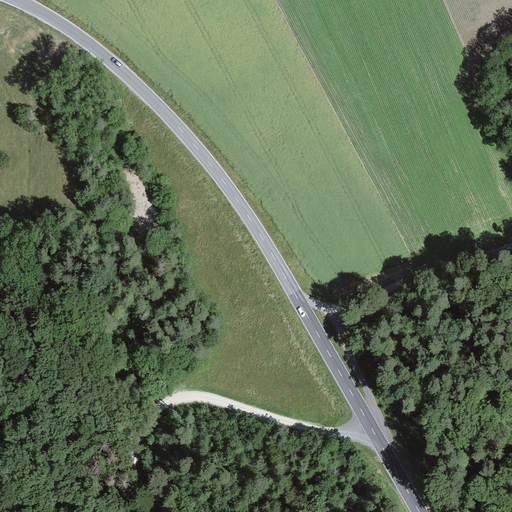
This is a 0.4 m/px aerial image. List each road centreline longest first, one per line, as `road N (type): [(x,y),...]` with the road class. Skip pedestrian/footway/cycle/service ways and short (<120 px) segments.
road 1 (tertiary): [(14,0),(107,57),(196,144),(251,218),(417,511)]
road 2 (track): [(335,312),(375,407),(367,425),(344,434),(202,396),(180,398),(156,409),(130,468),(123,511)]
road 3 (track): [(511,248),(335,312),(300,304)]
